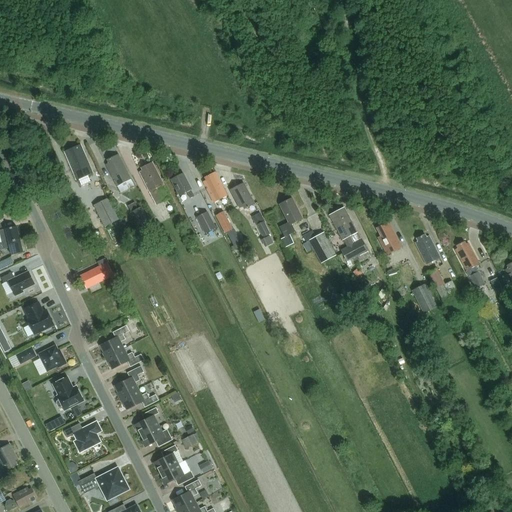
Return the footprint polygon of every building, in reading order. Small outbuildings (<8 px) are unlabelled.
[(88,176),(94,173),(82,145),(66,152),(78,180),(79,180),(83,178),(88,176)] [(107,165),(106,165),(117,186),(118,186),(131,179),(119,155),(108,160),(110,163),(107,165)] [(170,199),(164,186),(165,185),(153,162),(142,168),(144,171),(141,172),(158,205),(170,199)] [(206,178),(207,181),(204,182),(215,203),(228,196),(216,172),(206,178)] [(195,197),(192,190),(193,190),(184,174),(172,180),(180,196),(188,192),(191,199),(195,197)] [(83,178),(79,180),(82,186),(91,182),(88,176),(83,178)] [(240,208),(243,207),(245,209),(256,204),(245,183),(231,191),(240,208)] [(120,220),(109,198),(94,206),(104,227),(120,220)] [(285,238),(296,232),(293,225),(303,219),(293,199),(281,205),(290,222),(280,227),(285,238)] [(142,207),(131,213),(138,227),(149,221),(142,207)] [(345,208),(331,215),(344,241),(344,240),(348,248),(342,251),(348,262),(359,257),(361,262),(372,256),(363,240),(355,244),(351,237),(358,233),(345,208)] [(208,211),(197,217),(205,233),(216,227),(208,211)] [(224,211),(216,215),(218,219),(224,230),(232,226),(226,215),(224,211)] [(262,216),(254,220),(257,226),(258,226),(264,238),(271,234),(265,222),(262,216)] [(388,255),(395,251),(403,248),(389,223),(378,229),(382,236),(379,238),(388,255)] [(151,224),(143,228),(147,235),(155,230),(151,224)] [(5,229),(0,230),(0,233),(0,236),(2,243),(8,241),(8,242),(9,242),(20,239),(17,226),(5,229)] [(235,229),(227,233),(234,246),(236,250),(236,251),(244,247),(235,229)] [(311,233),(304,236),(308,243),(310,241),(322,264),(337,255),(325,232),(317,237),(314,238),(311,233)] [(418,239),(419,242),(416,243),(428,265),(441,258),(430,236),(427,238),(426,235),(418,239)] [(270,236),(264,239),(268,246),(274,243),(270,236)] [(0,243),(0,250),(10,248),(12,255),(23,252),(20,239),(9,242),(8,242),(8,241),(2,243),(0,243)] [(469,243),(467,244),(466,242),(457,246),(459,249),(456,250),(467,272),(477,266),(480,264),(469,243)] [(11,258),(0,262),(0,269),(14,264),(11,258)] [(107,263),(81,276),(87,288),(114,275),(107,263)] [(477,266),(467,272),(470,278),(480,272),(477,266)] [(356,267),(352,271),(358,278),(363,274),(356,267)] [(393,268),(387,272),(390,277),(396,274),(393,268)] [(446,284),(438,268),(428,273),(445,305),(453,301),(452,299),(460,295),(453,281),(446,284)] [(35,285),(28,272),(15,278),(12,273),(1,278),(4,283),(8,281),(15,296),(23,292),(22,291),(35,285)] [(480,272),(470,278),(476,290),(487,284),(480,272)] [(439,308),(427,285),(413,291),(425,315),(439,308)] [(38,303),(25,308),(29,319),(27,320),(33,334),(42,330),(44,330),(49,327),(50,326),(54,324),(47,311),(43,313),(38,303)] [(260,309),(254,313),(259,323),(265,320),(260,309)] [(116,338),(100,346),(106,358),(124,348),(121,342),(126,339),(123,334),(130,331),(127,325),(113,332),(116,338)] [(8,342),(1,346),(5,353),(12,349),(8,342)] [(59,350),(56,345),(38,354),(47,372),(58,366),(58,368),(67,363),(60,349),(59,350)] [(21,364),(36,356),(32,347),(16,355),(21,364)] [(124,348),(106,358),(112,369),(128,361),(129,364),(131,367),(144,360),(141,354),(135,357),(133,352),(128,355),(124,348)] [(413,365),(418,376),(429,370),(424,359),(413,365)] [(130,378),(115,386),(121,398),(139,389),(136,382),(140,380),(138,375),(144,372),(141,366),(128,373),(129,376),(130,378)] [(67,377),(54,384),(60,396),(58,397),(60,400),(58,401),(57,403),(59,407),(61,407),(63,406),(65,410),(84,400),(77,387),(72,389),(70,386),(71,386),(67,377)] [(139,389),(121,398),(127,410),(142,402),(144,404),(145,407),(159,400),(156,395),(150,398),(147,393),(142,395),(139,389)] [(79,406),(72,409),(77,418),(83,415),(79,406)] [(145,420),(134,425),(137,431),(139,430),(141,435),(160,426),(154,415),(159,413),(156,408),(145,413),(147,419),(145,420)] [(50,430),(68,423),(65,416),(47,422),(50,430)] [(101,431),(97,423),(83,429),(80,423),(64,431),(68,438),(75,434),(78,441),(76,442),(81,451),(83,450),(84,451),(90,448),(90,447),(100,442),(95,434),(101,431)] [(195,432),(192,425),(185,428),(189,435),(195,432)] [(160,426),(141,435),(144,440),(142,441),(145,447),(156,441),(158,440),(161,445),(173,440),(167,429),(162,432),(160,426)] [(197,433),(182,441),(186,449),(198,443),(201,441),(197,433)] [(16,462),(19,460),(10,444),(0,449),(0,461),(6,472),(18,465),(16,462)] [(164,457),(154,463),(156,469),(158,468),(160,473),(179,464),(183,461),(178,451),(175,445),(164,451),(167,456),(164,457)] [(209,461),(202,465),(206,472),(207,472),(213,469),(209,461)] [(179,464),(160,473),(163,478),(162,479),(164,485),(175,479),(177,478),(181,484),(194,477),(191,471),(184,474),(179,464)] [(81,480),(79,482),(80,484),(85,494),(90,491),(87,485),(92,483),(95,489),(100,486),(103,492),(108,500),(117,496),(123,493),(124,491),(128,489),(124,482),(125,480),(123,476),(121,476),(118,469),(98,480),(94,474),(81,480)] [(188,492),(172,500),(179,511),(197,502),(193,496),(198,494),(196,489),(202,485),(199,480),(185,487),(187,489),(188,492)] [(20,507),(37,498),(32,489),(29,490),(28,487),(13,494),(20,507)] [(117,496),(108,500),(111,506),(119,501),(117,496)] [(8,511),(18,507),(15,502),(11,500),(6,502),(6,507),(8,511)] [(197,502),(179,511),(178,511),(215,511),(214,508),(207,511),(205,506),(200,509),(197,502)]
